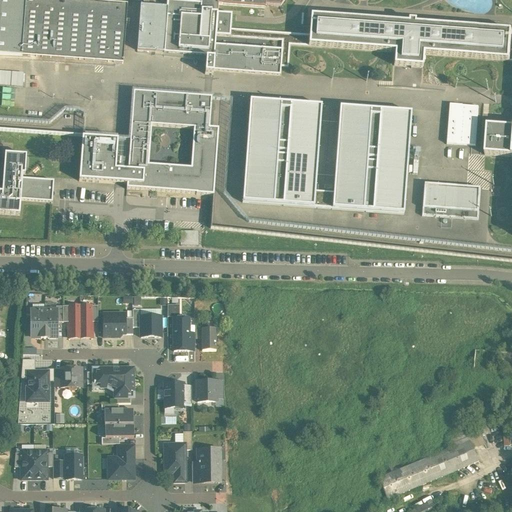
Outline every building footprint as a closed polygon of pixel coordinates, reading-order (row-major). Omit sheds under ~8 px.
[(0,0),(0,55),(21,57),(25,0),(0,0)] [(127,6),(44,0),(25,0),(21,57),(123,65),(127,6)] [(200,0),(200,11),(217,13),(217,5),(217,0),(200,0)] [(217,0),(217,5),(264,9),(265,6),(280,7),(285,0),(217,0)] [(166,9),(200,11),(200,5),(167,2),(166,9)] [(166,9),(140,7),(137,52),(163,54),(166,9)] [(200,11),(166,9),(163,54),(206,57),(206,60),(213,60),(214,46),(214,38),(217,13),(200,11)] [(232,14),(217,13),(214,38),(230,39),(232,14)] [(309,36),(308,47),(394,54),(423,55),(508,61),(508,52),(510,31),(414,24),(414,21),(407,20),(406,24),(311,17),(309,36)] [(289,46),(308,47),(309,36),(231,30),(231,38),(282,41),(280,67),(288,68),(289,46)] [(281,51),(214,46),(213,60),(212,72),(279,76),(281,51)] [(423,55),(394,54),(394,67),(422,69),(423,55)] [(0,86),(22,87),(23,74),(0,73),(0,86)] [(203,99),(133,94),(130,144),(149,146),(151,127),(193,130),(208,131),(208,130),(210,99),(203,99)] [(274,205),(282,103),(251,101),(244,203),(274,205)] [(290,104),(282,103),(274,205),(283,206),(290,104)] [(321,106),(290,104),(283,206),(313,208),(314,194),(321,106)] [(446,144),(478,146),(480,106),(448,105),(446,144)] [(372,110),(341,108),(335,196),(334,210),(365,212),(372,110)] [(380,111),(372,110),(365,212),(374,212),(380,111)] [(412,113),(380,111),(374,212),(405,214),(412,113)] [(511,156),(511,130),(489,129),(487,155),(511,156)] [(149,146),(130,144),(128,166),(127,185),(126,190),(196,195),(212,197),(217,131),(208,130),(208,131),(193,130),(190,170),(148,167),(149,146)] [(117,142),(82,139),(79,182),(114,184),(115,165),(117,142)] [(26,157),(4,156),(2,193),(1,203),(20,204),(20,201),(21,180),(22,175),(24,176),(26,157)] [(128,166),(115,165),(114,184),(127,185),(128,166)] [(53,182),(21,180),(20,201),(51,203),(53,182)] [(481,192),(425,187),(423,216),(479,220),(481,192)] [(1,203),(2,193),(0,192),(0,214),(19,216),(20,204),(1,203)] [(335,196),(314,194),(313,208),(334,210),(335,196)] [(183,232),(183,245),(200,246),(200,232),(183,232)] [(179,319),(179,307),(167,307),(167,319),(179,319)] [(80,308),(69,308),(69,324),(68,324),(69,340),(80,340),(80,308)] [(91,324),(91,308),(80,308),(80,340),(91,340),(91,324)] [(44,340),(44,312),(31,312),(31,328),(31,340),(44,340)] [(56,324),(56,312),(44,312),(44,340),(57,340),(56,324)] [(140,319),(140,312),(132,312),(132,320),(132,329),(140,329),(140,319)] [(117,320),(117,316),(103,316),(103,339),(113,339),(114,339),(119,339),(121,336),(124,336),(124,320),(117,320)] [(160,339),(160,319),(156,319),(148,319),(140,319),(140,329),(140,339),(160,339)] [(184,321),(173,321),(173,353),(188,353),(188,336),(188,327),(184,327),(184,321)] [(215,330),(201,331),(202,352),(216,352),(215,330)] [(36,360),(36,349),(23,349),(23,360),(36,360)] [(35,374),(34,361),(22,362),(21,374),(27,374),(35,374)] [(129,370),(128,370),(93,370),(93,374),(93,386),(93,387),(93,389),(95,389),(106,389),(114,393),(114,394),(130,394),(133,394),(133,373),(132,370),(130,370),(129,370)] [(81,389),(81,371),(60,371),(60,389),(81,389)] [(48,383),(48,373),(46,373),(35,374),(27,374),(27,380),(27,389),(26,389),(26,403),(48,403),(48,383)] [(216,384),(216,383),(197,384),(197,404),(216,403),(216,384)] [(183,388),(183,386),(165,386),(164,387),(164,410),(174,410),(174,406),(183,406),(183,388)] [(191,406),(191,388),(183,388),(183,406),(191,406)] [(130,405),(130,394),(114,394),(114,405),(118,405),(130,405)] [(118,411),(104,411),(104,412),(104,426),(105,426),(133,426),(133,425),(132,411),(130,411),(118,411)] [(133,425),(133,426),(105,426),(105,439),(105,440),(119,440),(133,440),(133,425)] [(467,432),(448,440),(452,449),(471,442),(467,432)] [(191,434),(183,434),(183,446),(184,446),(184,452),(191,452),(191,434)] [(452,449),(378,480),(386,500),(479,462),(471,442),(452,449)] [(119,446),(117,446),(117,459),(133,459),(133,446),(119,446)] [(184,446),(183,446),(164,446),(165,474),(174,474),(174,484),(185,484),(184,452),(184,446)] [(219,451),(197,452),(197,465),(198,465),(198,469),(200,469),(200,471),(200,483),(200,484),(205,484),(214,484),(214,483),(220,483),(219,474),(219,451)] [(47,468),(46,452),(33,453),(34,482),(47,481),(47,468)] [(34,482),(33,453),(21,453),(20,453),(20,469),(21,482),(34,482)] [(65,455),(65,458),(65,463),(65,480),(65,481),(81,481),(81,462),(81,455),(65,455)] [(117,459),(112,459),(112,469),(108,469),(108,481),(134,481),(133,459),(117,459)] [(65,480),(65,463),(53,463),(53,468),(53,480),(65,480)] [(200,471),(192,471),(192,483),(200,483),(200,471)] [(436,511),(431,501),(410,511),(436,511)]
